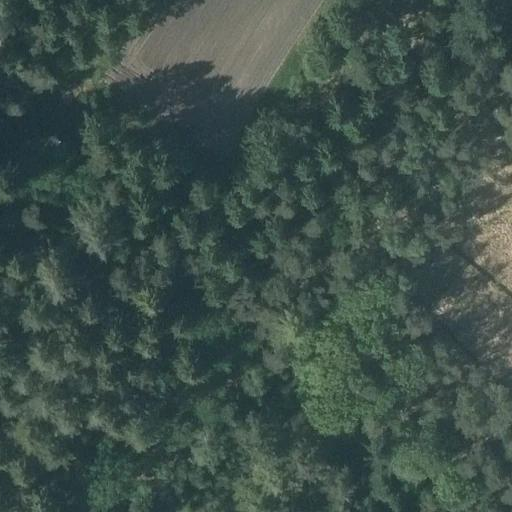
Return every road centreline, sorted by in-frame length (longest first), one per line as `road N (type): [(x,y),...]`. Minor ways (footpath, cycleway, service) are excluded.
road 1 (track): [(265,316),(482,0)]
road 2 (track): [(0,97),(265,316)]
road 3 (track): [(103,511),(265,316)]
